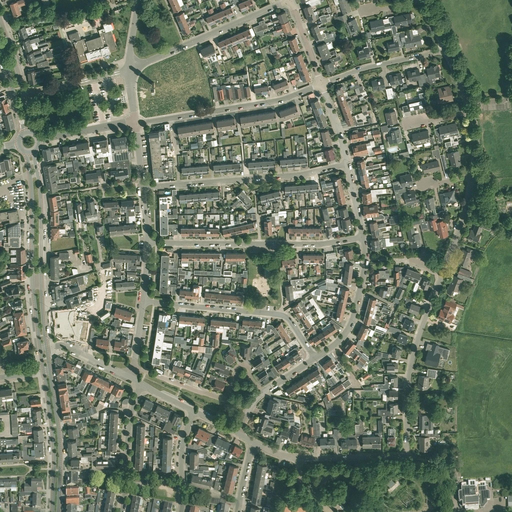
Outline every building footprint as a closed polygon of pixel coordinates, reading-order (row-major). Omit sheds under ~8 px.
[(15,15),(18,14),(21,13),(19,6),(23,5),(26,4),(25,1),(24,0),(20,0),(17,1),(10,3),(13,11),(15,15)] [(241,0),(242,2),(240,3),(238,3),(239,4),(241,10),(248,7),(245,1),(244,0),(241,0)] [(347,0),(333,0),(335,5),(339,3),(343,14),(351,11),(347,0)] [(187,3),(180,6),(178,2),(171,5),(174,11),(181,9),(183,9),(183,10),(184,9),(188,8),(189,7),(187,3)] [(313,12),(311,5),(303,7),(306,15),(313,12)] [(227,8),(226,6),(224,7),(228,16),(234,14),(231,7),(227,8)] [(221,8),(222,10),(218,12),(221,19),(228,16),(224,7),(221,8)] [(273,21),(287,15),(285,11),(277,14),(277,16),(272,18),(273,21)] [(178,21),(185,18),(183,12),(176,15),(178,21)] [(215,14),(214,12),(211,13),(215,22),(221,19),(218,12),(215,14)] [(314,15),(313,12),(306,15),(308,21),(319,18),(317,14),(314,15)] [(208,14),(209,16),(206,17),(209,24),(215,22),(211,13),(209,13),(208,14)] [(410,13),(393,17),(394,21),(390,22),(393,34),(396,33),(397,33),(395,25),(412,21),(411,18),(413,18),(414,17),(413,14),(412,13),(410,13)] [(185,18),(178,21),(181,28),(190,24),(190,21),(189,21),(187,22),(185,18)] [(357,32),(356,29),(358,28),(355,18),(347,21),(349,28),(347,29),(349,35),(357,32)] [(383,23),(382,19),(370,22),(372,31),(384,28),(385,31),(391,30),(389,22),(386,23),(386,22),(383,23)] [(81,39),(74,42),(80,61),(87,58),(88,60),(110,52),(110,51),(118,49),(111,30),(113,29),(111,21),(103,24),(104,28),(98,30),(100,36),(82,42),(81,39)] [(276,30),(290,25),(288,21),(280,24),(281,26),(275,28),(276,30)] [(260,25),(260,24),(256,25),(259,31),(268,28),(266,23),(265,23),(260,25)] [(190,24),(181,28),(184,34),(191,31),(189,28),(192,27),(191,26),(190,24)] [(273,31),(274,36),(281,33),(291,29),(290,25),(276,30),(273,31)] [(323,26),(318,28),(317,25),(311,27),(313,33),(319,31),(327,28),(326,26),(323,27),(323,26)] [(35,28),(31,29),(19,33),(21,38),(28,36),(27,33),(31,32),(32,33),(36,31),(35,28)] [(249,29),(243,31),(246,38),(246,39),(248,38),(248,37),(252,36),(249,29)] [(413,36),(412,30),(406,31),(407,35),(405,35),(404,31),(399,32),(400,35),(401,42),(402,45),(405,44),(406,47),(422,44),(423,43),(424,42),(424,41),(423,40),(422,39),(420,39),(419,35),(413,36)] [(78,31),(71,34),(69,34),(71,41),(80,38),(78,31)] [(246,38),(243,31),(236,34),(239,41),(243,39),(244,40),(246,39),(246,38)] [(324,40),(333,36),(332,33),(329,34),(328,32),(325,33),(325,32),(321,34),(319,31),(313,33),(315,39),(322,37),(323,37),(324,40)] [(397,39),(393,40),(394,42),(387,43),(389,51),(399,49),(398,43),(401,42),(400,35),(399,32),(397,33),(396,33),(397,39)] [(239,41),(236,34),(230,37),(233,44),(236,50),(238,48),(237,45),(236,42),(239,41)] [(22,41),(21,42),(21,44),(23,44),(24,46),(37,41),(38,41),(40,41),(40,40),(39,37),(31,40),(31,41),(30,41),(29,39),(22,41)] [(237,52),(236,50),(233,44),(230,37),(224,39),(227,46),(231,45),(232,47),(234,51),(235,53),(237,52)] [(296,40),(295,37),(283,41),(284,45),(289,43),(290,45),(297,43),(298,43),(298,42),(297,40),(296,40)] [(227,46),(224,39),(218,42),(221,49),(222,51),(224,55),(226,54),(224,50),(224,48),(227,46)] [(366,40),(366,43),(367,46),(364,47),(364,49),(357,51),(359,58),(370,55),(368,50),(372,50),(370,42),(371,42),(370,39),(366,40)] [(37,41),(24,46),(25,51),(32,49),(32,46),(38,44),(37,41)] [(331,42),(326,44),(326,42),(317,45),(320,52),(328,49),(333,47),(331,42)] [(290,45),(287,47),(288,50),(292,49),(293,52),(299,49),(297,43),(298,43),(297,43),(290,45)] [(215,51),(213,44),(207,47),(210,53),(213,62),(217,60),(215,56),(216,55),(214,51),(215,51)] [(210,53),(207,47),(201,49),(204,56),(206,55),(208,59),(208,58),(210,63),(213,62),(210,53)] [(41,49),(26,54),(28,59),(39,55),(42,54),(43,54),(41,49)] [(328,49),(320,52),(322,59),(331,55),(331,56),(336,54),(336,53),(335,50),(329,52),(328,49)] [(42,54),(39,55),(28,59),(29,64),(37,62),(44,59),(44,58),(47,57),(45,53),(43,54),(42,54)] [(290,57),(291,61),(289,62),(290,64),(303,59),(301,53),(290,57)] [(303,59),(290,64),(291,67),(295,65),(297,65),(298,68),(305,66),(303,59)] [(331,62),(330,62),(324,64),(327,72),(334,70),(337,68),(334,60),(331,62)] [(431,78),(440,76),(438,66),(437,66),(437,65),(431,66),(431,68),(427,69),(428,77),(424,78),(426,85),(432,83),(431,78)] [(300,75),(298,75),(298,73),(294,74),(295,77),(308,72),(305,66),(298,68),(300,72),(299,72),(300,75)] [(45,73),(44,68),(36,70),(27,72),(28,77),(37,76),(37,74),(45,73)] [(421,79),(419,69),(407,71),(410,81),(421,79)] [(308,72),(295,77),(295,79),(301,77),(302,77),(303,81),(310,78),(308,72)] [(403,78),(402,78),(401,73),(389,76),(392,85),(403,83),(403,82),(404,82),(403,78)] [(283,81),(281,77),(279,74),(277,75),(278,79),(279,81),(280,82),(282,88),(289,86),(286,80),(283,81)] [(385,87),(383,79),(372,81),(373,89),(385,87)] [(360,86),(357,80),(353,82),(354,84),(349,86),(351,90),(358,87),(360,86)] [(243,87),(243,83),(242,81),(239,82),(239,84),(240,88),(241,94),(245,94),(245,96),(250,95),(248,86),(243,87)] [(282,88),(280,82),(273,85),(275,91),(282,88)] [(239,84),(234,85),(230,85),(231,88),(232,96),(236,95),(236,97),(241,97),(241,94),(240,88),(239,84)] [(232,96),(231,88),(226,89),(225,85),(221,85),(222,89),(223,96),(227,95),(227,98),(232,97),(232,96)] [(223,96),(222,89),(217,90),(216,86),(212,87),(214,97),(218,97),(218,99),(224,98),(223,96)] [(342,86),(341,86),(334,89),(336,95),(343,92),(346,91),(345,88),(343,89),(342,86)] [(440,99),(437,100),(438,104),(449,101),(450,101),(449,97),(452,97),(451,97),(450,89),(449,86),(438,88),(438,92),(439,92),(440,99)] [(390,96),(388,88),(385,89),(388,99),(394,98),(393,95),(390,96)] [(343,92),(336,95),(339,101),(345,98),(348,97),(347,94),(344,96),(343,92)] [(7,98),(6,98),(4,95),(0,96),(0,112),(1,112),(2,113),(10,110),(8,105),(9,105),(7,98)] [(420,96),(420,99),(408,102),(410,110),(423,107),(422,102),(426,102),(424,95),(420,96)] [(345,98),(339,101),(341,107),(347,104),(352,102),(351,100),(346,101),(345,98)] [(311,108),(312,108),(313,108),(320,106),(318,99),(311,102),(312,106),(306,108),(307,111),(311,109),(311,108)] [(350,110),(353,109),(351,106),(349,107),(347,104),(341,107),(343,113),(350,110)] [(288,119),(291,118),(293,117),(293,116),(299,113),(296,105),(279,111),(282,120),(288,118),(288,119)] [(320,106),(313,108),(312,108),(313,111),(314,110),(315,115),(322,112),(320,106)] [(343,113),(345,119),(352,116),(350,110),(343,113)] [(265,123),(270,122),(270,121),(277,120),(275,111),(257,114),(259,123),(265,122),(265,123)] [(388,124),(397,122),(395,111),(385,113),(388,124)] [(322,112),(315,115),(317,118),(316,119),(317,121),(315,121),(315,119),(311,120),(312,123),(318,121),(325,118),(322,112)] [(13,120),(12,116),(12,113),(3,115),(5,122),(13,120)] [(248,130),(251,129),(250,126),(253,125),(253,124),(259,123),(257,114),(240,117),(241,126),(248,125),(248,130)] [(352,116),(345,119),(344,119),(344,120),(345,122),(346,122),(347,125),(354,122),(355,126),(363,124),(363,121),(357,122),(354,115),(352,116)] [(224,129),(224,130),(230,129),(229,128),(235,127),(234,118),(216,121),(218,130),(224,129)] [(318,121),(312,123),(308,124),(309,128),(313,127),(313,125),(316,124),(318,128),(327,125),(325,118),(318,121)] [(13,120),(5,122),(6,128),(4,129),(4,131),(9,130),(8,129),(15,127),(13,120)] [(214,131),(213,122),(195,125),(196,134),(202,133),(203,133),(208,133),(208,132),(214,131)] [(456,124),(447,126),(449,136),(450,139),(451,145),(458,144),(458,140),(454,141),(453,138),(452,135),(458,134),(456,124)] [(185,136),(190,136),(190,135),(196,134),(195,125),(177,127),(179,136),(185,135),(185,136)] [(439,127),(441,134),(437,135),(439,142),(442,141),(442,138),(449,136),(447,126),(439,127)] [(159,131),(153,132),(149,132),(150,140),(166,138),(171,137),(170,130),(165,131),(165,129),(159,130),(159,131)] [(365,130),(357,132),(357,129),(353,130),(352,131),(352,133),(349,133),(350,138),(363,135),(363,134),(366,133),(365,130)] [(389,131),(390,135),(387,136),(388,143),(402,140),(399,129),(389,131)] [(322,135),(318,136),(318,137),(315,138),(315,140),(319,139),(323,138),(329,136),(327,130),(321,131),(322,135)] [(432,136),(428,137),(427,131),(419,133),(422,143),(430,141),(430,144),(434,143),(432,136)] [(422,143),(419,133),(411,134),(414,145),(422,143)] [(111,146),(111,148),(113,161),(116,161),(116,160),(125,159),(125,160),(129,159),(128,151),(126,135),(111,138),(112,143),(110,143),(110,144),(111,146)] [(331,143),(329,136),(323,138),(324,145),(323,145),(323,148),(326,147),(326,145),(331,143)] [(166,138),(150,140),(150,147),(166,145),(166,138)] [(100,140),(103,156),(108,156),(109,162),(113,161),(111,148),(111,146),(108,147),(107,139),(100,140)] [(95,153),(98,152),(99,154),(97,155),(97,157),(99,157),(100,157),(103,156),(100,140),(93,141),(95,153)] [(93,151),(90,151),(89,142),(83,143),(84,152),(85,155),(85,157),(90,156),(92,165),(95,164),(94,159),(93,151)] [(352,147),(354,155),(372,151),(370,142),(352,147)] [(85,155),(84,152),(83,143),(77,144),(78,148),(75,149),(76,154),(79,153),(79,156),(81,155),(85,155)] [(72,144),(68,145),(70,155),(74,154),(74,156),(76,156),(76,154),(75,149),(78,148),(77,144),(72,144)] [(381,152),(386,151),(384,144),(380,145),(380,147),(373,148),(374,150),(375,154),(381,153),(381,152)] [(67,155),(70,155),(68,145),(63,146),(60,147),(62,156),(63,160),(63,161),(68,160),(67,155)] [(151,154),(167,153),(166,145),(150,147),(151,154)] [(43,149),(45,159),(47,159),(47,160),(52,159),(51,155),(55,154),(58,153),(58,157),(59,161),(63,160),(62,156),(60,147),(54,148),(50,148),(43,149)] [(317,157),(333,153),(333,151),(334,151),(334,150),(333,148),(332,148),(327,149),(326,147),(323,148),(324,150),(324,152),(316,154),(317,157)] [(459,156),(460,156),(459,151),(449,153),(452,166),(461,164),(459,156)] [(167,153),(151,154),(152,162),(162,161),(168,160),(168,159),(173,158),(172,152),(167,153)] [(333,153),(317,157),(316,157),(317,161),(322,160),(322,159),(326,158),(326,160),(334,158),(335,157),(335,154),(334,154),(333,154),(333,153)] [(7,176),(12,174),(12,173),(15,173),(13,164),(12,164),(10,157),(4,159),(4,160),(6,169),(10,168),(11,170),(6,171),(7,176)] [(162,161),(152,162),(153,169),(174,167),(173,158),(168,159),(168,160),(162,161)] [(117,166),(117,170),(121,169),(122,177),(129,176),(128,173),(131,173),(129,159),(125,160),(114,161),(111,162),(112,167),(117,166)] [(234,170),(243,170),(243,163),(237,163),(236,159),(233,160),(233,164),(234,170)] [(357,161),(358,168),(365,166),(363,160),(357,161)] [(429,163),(422,165),(424,172),(431,171),(431,170),(433,170),(439,169),(438,161),(431,162),(431,163),(429,163)] [(358,168),(359,174),(366,173),(365,170),(379,167),(379,163),(373,165),(369,166),(369,165),(365,166),(358,168)] [(163,176),(163,175),(174,174),(174,167),(153,169),(153,175),(152,175),(152,177),(163,176)] [(122,177),(121,169),(117,170),(111,171),(111,176),(116,175),(116,178),(122,177)] [(98,177),(101,177),(100,170),(97,171),(97,172),(86,174),(87,182),(94,181),(94,182),(99,181),(98,177)] [(400,177),(401,184),(393,186),(394,191),(398,190),(405,189),(404,185),(412,184),(410,174),(400,177)] [(376,178),(371,179),(371,178),(367,179),(361,181),(362,187),(369,186),(369,185),(372,184),(372,183),(376,183),(375,180),(377,179),(377,180),(382,179),(389,177),(389,175),(383,176),(376,178)] [(324,180),(320,181),(321,185),(322,188),(324,188),(324,187),(325,186),(325,187),(341,184),(340,177),(336,178),(335,177),(333,178),(332,179),(332,181),(325,183),(324,180)] [(58,190),(58,188),(60,188),(70,186),(69,182),(57,184),(51,185),(47,186),(48,191),(58,190)] [(406,202),(406,203),(408,204),(420,201),(419,199),(416,200),(414,191),(406,192),(405,189),(398,190),(394,191),(396,200),(400,199),(399,194),(403,193),(406,202)] [(246,195),(242,190),(237,194),(241,199),(246,195)] [(274,199),(281,197),(279,191),(273,192),(274,199)] [(444,193),(439,194),(442,205),(447,204),(447,203),(455,201),(453,191),(444,193)] [(273,192),(272,192),(266,194),(268,201),(269,204),(270,207),(271,206),(270,201),(270,202),(269,200),(274,199),(273,192)] [(268,201),(266,194),(260,195),(262,202),(266,201),(266,205),(269,204),(268,201)] [(246,195),(241,199),(246,204),(244,206),(247,209),(252,204),(249,201),(251,199),(246,195)] [(436,213),(435,208),(433,201),(434,201),(433,197),(423,199),(424,203),(426,203),(428,210),(432,209),(433,215),(429,216),(430,219),(437,218),(444,216),(443,210),(439,211),(439,212),(436,213)] [(87,201),(88,210),(85,210),(86,217),(98,215),(96,204),(95,205),(94,200),(87,201)] [(117,201),(117,200),(113,200),(113,201),(111,201),(112,217),(115,217),(118,217),(120,216),(120,214),(115,215),(114,208),(118,208),(117,201)] [(81,202),(75,203),(76,211),(77,219),(79,219),(84,218),(83,210),(82,210),(81,202)] [(327,208),(321,208),(323,220),(329,219),(327,208)] [(336,217),(341,216),(347,215),(346,208),(335,210),(336,213),(337,213),(336,214),(336,217)] [(20,221),(18,221),(16,210),(0,213),(0,221),(9,219),(10,222),(5,223),(6,228),(9,226),(18,222),(20,221)] [(378,210),(374,211),(374,210),(371,211),(371,210),(370,210),(368,210),(368,211),(363,212),(364,217),(373,216),(373,219),(384,218),(384,216),(381,214),(378,214),(378,210)] [(136,223),(133,223),(132,220),(136,220),(135,215),(129,215),(129,217),(129,220),(130,224),(130,231),(137,230),(136,223)] [(266,216),(267,220),(264,220),(265,227),(272,227),(275,226),(280,226),(286,225),(286,223),(279,223),(274,224),(274,220),(275,220),(275,216),(266,216)] [(115,217),(112,217),(108,218),(108,221),(111,221),(112,226),(110,226),(110,233),(111,234),(115,234),(114,232),(117,232),(115,217)] [(118,217),(115,217),(117,232),(124,231),(123,225),(119,225),(119,221),(118,221),(118,217)] [(350,217),(341,219),(337,220),(338,226),(342,225),(346,224),(348,222),(351,222),(350,217)] [(428,220),(425,221),(424,218),(419,219),(420,224),(422,230),(430,228),(430,230),(437,228),(439,237),(447,235),(445,228),(446,227),(446,224),(444,224),(443,220),(438,221),(437,218),(430,219),(428,220)] [(20,221),(18,222),(9,226),(9,235),(19,235),(20,224),(20,221)] [(381,224),(377,225),(376,221),(369,222),(371,229),(381,227),(386,226),(385,226),(385,224),(381,225),(381,224)] [(346,224),(342,225),(338,226),(339,230),(343,229),(344,231),(345,232),(347,232),(347,231),(348,231),(347,228),(352,227),(351,222),(348,222),(346,224)] [(481,226),(478,225),(476,224),(473,231),(471,230),(468,238),(477,241),(480,234),(479,233),(481,226)] [(0,230),(0,240),(4,241),(4,246),(20,246),(20,235),(19,235),(9,235),(9,226),(6,228),(0,230)] [(57,239),(57,237),(61,237),(61,233),(65,233),(65,226),(61,226),(51,226),(51,239),(57,239)] [(381,227),(371,229),(372,236),(379,235),(378,232),(386,230),(386,226),(381,227)] [(416,230),(414,231),(413,227),(407,229),(410,241),(412,241),(413,244),(411,245),(411,247),(421,245),(419,239),(420,239),(419,233),(418,233),(417,231),(416,230)] [(385,238),(383,238),(378,238),(378,239),(370,240),(371,249),(379,248),(379,247),(386,246),(385,238)] [(348,248),(338,250),(339,255),(345,254),(345,255),(345,257),(345,258),(352,256),(351,249),(348,250),(348,248)] [(471,255),(473,250),(468,248),(467,251),(463,249),(460,256),(461,256),(458,263),(466,265),(470,255),(471,255)] [(25,249),(17,249),(11,250),(11,254),(17,254),(17,257),(11,257),(11,262),(26,261),(25,249)] [(65,259),(65,252),(60,253),(60,257),(58,257),(58,256),(51,256),(51,263),(58,263),(58,259),(61,259),(65,259)] [(213,252),(213,259),(213,262),(213,263),(216,263),(216,259),(219,259),(219,260),(221,260),(221,253),(219,253),(219,252),(213,252)] [(326,261),(331,261),(330,261),(336,261),(335,252),(326,254),(327,258),(326,258),(326,261)] [(93,263),(91,253),(85,254),(88,265),(93,263)] [(345,269),(352,270),(352,264),(347,263),(347,261),(339,261),(338,266),(345,267),(345,269)] [(22,271),(26,271),(26,264),(10,264),(10,269),(18,269),(18,272),(22,272),(22,271)] [(406,272),(404,276),(408,278),(410,279),(413,270),(407,268),(406,272)] [(379,270),(379,273),(371,273),(371,278),(385,279),(389,279),(389,273),(385,273),(385,270),(379,270)] [(413,270),(410,279),(413,280),(417,281),(419,276),(420,273),(413,270)] [(76,277),(79,285),(84,283),(84,280),(83,275),(76,277)] [(461,283),(462,279),(452,275),(446,292),(450,294),(452,289),(457,291),(460,283),(461,283)] [(419,283),(418,284),(420,285),(420,286),(426,288),(429,280),(427,279),(427,278),(424,277),(422,276),(421,277),(419,283)] [(293,284),(291,284),(285,285),(286,292),(301,290),(301,287),(297,287),(296,284),(300,283),(300,285),(304,284),(303,278),(293,280),(293,284)] [(176,287),(161,285),(160,292),(167,292),(167,290),(172,290),(171,294),(176,294),(176,287)] [(180,289),(180,286),(177,285),(177,294),(179,294),(179,296),(185,297),(186,288),(186,285),(184,285),(184,289),(180,289)] [(67,290),(52,291),(52,297),(54,297),(61,297),(61,294),(67,293),(71,293),(76,291),(75,286),(69,288),(69,290),(67,290)] [(380,288),(379,291),(377,293),(381,297),(382,295),(386,296),(386,292),(390,293),(392,286),(385,286),(384,289),(380,288)] [(20,294),(20,293),(21,292),(21,291),(20,290),(19,290),(19,287),(15,288),(15,287),(9,288),(9,289),(6,289),(6,293),(9,293),(10,296),(16,295),(20,294)] [(338,290),(341,290),(341,294),(347,296),(349,289),(338,287),(338,290)] [(301,290),(286,292),(287,299),(293,298),(298,297),(297,293),(303,292),(306,291),(305,288),(301,290)] [(401,299),(405,290),(399,288),(395,296),(401,299)] [(341,294),(338,293),(336,299),(336,300),(346,302),(347,296),(341,294)] [(73,296),(66,299),(68,306),(82,301),(80,297),(74,299),(73,296)] [(374,305),(376,299),(369,297),(367,303),(374,305)] [(407,298),(405,303),(410,305),(408,310),(416,313),(419,306),(411,303),(412,300),(407,298)] [(339,303),(338,306),(345,308),(346,302),(336,300),(332,299),(331,301),(339,303)] [(443,320),(451,301),(446,299),(444,306),(445,306),(443,310),(440,309),(437,317),(443,320)] [(21,309),(20,306),(22,306),(23,305),(22,303),(21,303),(21,300),(12,301),(9,302),(9,305),(13,305),(13,307),(15,307),(16,311),(21,309)] [(301,300),(298,302),(292,306),(296,312),(305,306),(301,300)] [(453,310),(455,305),(456,303),(451,301),(443,320),(450,322),(451,318),(453,319),(455,315),(453,315),(453,314),(450,313),(452,309),(453,310)] [(374,305),(367,303),(366,309),(376,312),(377,309),(373,308),(374,305)] [(305,306),(296,312),(295,312),(299,317),(304,314),(304,313),(308,311),(305,306)] [(116,308),(114,308),(111,316),(115,317),(116,315),(119,316),(121,308),(116,307),(116,308)] [(366,309),(364,316),(375,318),(374,318),(375,312),(376,312),(366,309)] [(74,310),(55,312),(55,317),(56,317),(57,324),(58,327),(56,327),(57,333),(57,334),(61,337),(61,336),(62,337),(70,336),(73,336),(73,338),(81,339),(80,340),(86,341),(89,322),(83,321),(83,322),(78,321),(78,322),(74,322),(73,315),(74,315),(74,310)] [(170,315),(167,315),(167,314),(160,313),(159,319),(166,321),(166,320),(171,321),(175,322),(177,315),(173,314),(172,318),(170,318),(170,315)] [(335,318),(333,318),(333,319),(341,325),(342,320),(342,321),(343,314),(336,313),(335,318)] [(399,315),(398,318),(400,318),(399,320),(403,322),(402,325),(406,327),(405,328),(411,330),(413,325),(412,325),(414,321),(411,320),(412,317),(407,315),(402,313),(401,313),(400,313),(399,315)] [(306,316),(304,314),(299,317),(302,323),(311,317),(309,314),(306,316)] [(24,316),(9,318),(9,321),(12,320),(13,324),(16,323),(25,322),(24,320),(25,319),(24,316)] [(375,318),(364,316),(363,322),(369,324),(369,323),(375,325),(376,321),(374,321),(375,318)] [(311,317),(302,323),(306,328),(312,324),(314,322),(311,317)] [(244,330),(248,330),(248,327),(249,320),(243,319),(242,324),(240,324),(239,328),(242,328),(242,326),(245,326),(244,330)] [(331,325),(328,327),(332,333),(337,330),(337,329),(341,326),(331,319),(328,321),(331,325)] [(255,327),(254,330),(257,331),(258,328),(261,328),(260,330),(263,330),(264,329),(265,324),(261,324),(262,321),(255,320),(255,327)] [(12,324),(12,328),(10,328),(11,331),(26,328),(26,329),(26,328),(26,324),(25,324),(25,322),(16,323),(13,324),(12,324)] [(284,328),(281,323),(274,327),(272,325),(267,325),(266,332),(268,332),(270,331),(270,329),(272,329),(275,334),(278,332),(284,328)] [(359,330),(365,333),(368,335),(371,329),(362,324),(359,330)] [(158,326),(157,332),(164,333),(173,334),(174,331),(165,330),(165,327),(158,326)] [(389,326),(388,328),(387,330),(399,335),(397,340),(404,343),(407,335),(400,332),(402,329),(393,327),(389,326)] [(332,333),(328,327),(323,331),(327,337),(332,333)] [(11,331),(1,334),(3,340),(9,337),(8,334),(17,333),(18,334),(26,333),(26,329),(26,328),(11,331)] [(275,338),(280,335),(282,337),(288,333),(284,328),(278,332),(275,334),(274,335),(275,338)] [(319,330),(320,332),(317,334),(321,340),(327,337),(323,331),(321,329),(319,330)] [(91,330),(90,337),(94,338),(94,343),(96,343),(96,344),(96,346),(102,346),(103,339),(97,338),(98,335),(94,335),(94,330),(91,330)] [(113,333),(112,339),(115,339),(114,348),(120,349),(122,338),(116,337),(117,330),(113,330),(113,333)] [(317,334),(315,330),(312,332),(314,335),(313,337),(312,338),(314,341),(313,341),(314,341),(316,344),(321,340),(317,334)] [(360,338),(359,340),(367,344),(369,342),(363,339),(365,333),(359,330),(356,336),(360,338)] [(157,332),(156,338),(163,339),(172,340),(173,337),(164,336),(164,333),(157,332)] [(122,338),(120,349),(126,350),(127,345),(128,343),(127,343),(128,334),(122,333),(122,338)] [(285,343),(291,339),(288,333),(282,337),(276,341),(278,344),(284,340),(285,343)] [(163,339),(156,338),(155,344),(169,346),(172,347),(172,343),(163,342),(163,339)] [(347,342),(345,344),(357,353),(359,355),(361,356),(366,361),(368,362),(370,360),(367,358),(368,357),(363,352),(362,353),(354,347),(356,345),(349,339),(349,340),(348,340),(347,341),(347,342)] [(19,352),(24,351),(23,348),(28,347),(28,345),(28,344),(29,343),(29,341),(28,341),(27,340),(18,342),(19,348),(15,349),(15,352),(19,352)] [(250,346),(249,346),(249,347),(240,346),(240,354),(243,354),(243,357),(248,358),(249,352),(252,352),(252,346),(257,347),(259,343),(259,342),(258,342),(253,342),(251,342),(250,346)] [(439,355),(447,357),(449,349),(438,346),(438,345),(433,343),(433,345),(427,343),(425,350),(428,350),(424,362),(436,366),(439,355)] [(342,348),(341,349),(349,356),(350,355),(355,359),(359,355),(357,353),(345,344),(343,346),(341,347),(342,348)] [(232,352),(235,351),(233,346),(230,347),(231,348),(228,350),(228,351),(223,355),(224,355),(226,361),(230,363),(230,364),(236,359),(235,359),(232,352)] [(398,357),(401,349),(394,346),(391,354),(398,357)] [(296,360),(301,356),(295,348),(292,349),(293,350),(290,352),(296,360)] [(288,353),(290,356),(287,357),(291,363),(296,360),(290,352),(290,351),(288,353)] [(57,374),(57,379),(60,378),(60,379),(66,378),(69,377),(68,372),(65,373),(65,372),(63,372),(62,366),(63,365),(63,366),(66,360),(58,356),(55,358),(57,374)] [(160,358),(153,356),(152,363),(155,363),(159,364),(160,362),(165,363),(164,368),(168,368),(170,359),(167,358),(160,357),(160,358)] [(260,357),(252,362),(256,368),(257,367),(261,364),(263,367),(271,362),(268,358),(265,360),(262,356),(260,357)] [(281,370),(281,371),(283,369),(283,368),(285,367),(282,361),(279,357),(277,359),(279,363),(276,365),(274,366),(275,369),(277,372),(280,370),(281,370)] [(291,363),(287,357),(282,361),(285,367),(291,363)] [(327,361),(331,368),(332,369),(334,367),(336,370),(338,369),(331,358),(327,361)] [(382,359),(382,364),(383,364),(383,370),(387,370),(395,370),(397,370),(397,363),(389,363),(389,359),(382,359)] [(66,360),(63,366),(69,369),(77,373),(81,367),(71,362),(71,361),(69,360),(68,361),(66,360)] [(180,367),(179,367),(182,361),(179,360),(176,366),(173,364),(174,361),(171,360),(170,366),(172,367),(171,371),(177,373),(180,367)] [(225,365),(215,361),(213,367),(219,370),(218,373),(227,377),(229,370),(224,368),(225,365)] [(332,373),(330,370),(332,369),(331,368),(327,361),(322,364),(330,375),(332,373)] [(190,368),(191,367),(187,365),(185,369),(186,369),(183,376),(189,378),(191,371),(192,369),(190,368)] [(192,368),(192,369),(191,371),(189,378),(195,380),(197,374),(199,369),(200,366),(197,365),(196,369),(194,369),(192,368)] [(82,384),(89,371),(81,367),(77,373),(81,375),(81,376),(83,377),(80,383),(82,384)] [(180,367),(177,373),(183,376),(186,369),(185,369),(180,367)] [(318,368),(317,368),(316,368),(314,369),(314,370),(312,372),(316,378),(317,379),(320,383),(322,381),(321,379),(321,378),(320,376),(319,376),(322,374),(318,368)] [(429,377),(435,378),(435,377),(436,370),(427,368),(426,376),(420,375),(418,387),(427,388),(429,377)] [(199,369),(197,374),(195,380),(201,382),(203,376),(204,372),(202,372),(202,370),(199,369)] [(265,370),(258,375),(261,380),(265,378),(266,378),(268,381),(279,374),(277,372),(275,369),(272,371),(271,370),(267,373),(265,370)] [(93,373),(89,371),(82,384),(85,385),(88,379),(90,380),(93,373)] [(312,372),(307,375),(311,381),(312,383),(317,379),(316,378),(312,372)] [(91,392),(92,389),(99,376),(95,374),(91,381),(93,382),(88,392),(91,393),(91,392)] [(218,380),(219,377),(211,374),(208,380),(214,383),(213,387),(222,390),(223,387),(224,387),(225,385),(224,384),(224,383),(218,380)] [(302,379),(306,385),(308,388),(309,390),(310,392),(311,392),(312,393),(314,392),(312,389),(309,385),(312,383),(311,381),(307,375),(302,379)] [(98,384),(100,385),(104,378),(99,376),(92,389),(91,392),(94,393),(98,384)] [(332,376),(329,378),(326,380),(329,384),(332,383),(333,384),(336,382),(332,376)] [(385,376),(385,382),(389,382),(389,384),(397,384),(397,376),(394,376),(389,376),(385,376)] [(66,378),(60,379),(60,378),(57,379),(58,383),(59,384),(58,384),(58,386),(59,386),(59,388),(71,386),(71,384),(67,384),(66,382),(66,378)] [(100,393),(99,395),(102,396),(103,394),(108,382),(109,381),(109,380),(108,380),(104,379),(101,386),(102,386),(99,391),(101,392),(100,393)] [(296,382),(301,388),(302,391),(303,390),(303,391),(304,390),(308,388),(306,385),(302,379),(296,382)] [(108,382),(103,394),(102,396),(104,397),(108,389),(110,390),(114,383),(110,382),(111,381),(109,380),(109,381),(108,382)] [(296,382),(291,386),(295,391),(301,388),(296,382)] [(331,391),(333,393),(334,395),(345,387),(341,383),(331,391)] [(111,391),(108,397),(112,400),(113,399),(119,386),(115,384),(111,391)] [(124,388),(119,386),(113,399),(112,400),(115,401),(117,398),(118,398),(119,398),(120,398),(121,397),(121,396),(120,395),(124,388)] [(291,386),(286,389),(290,395),(295,391),(291,386)] [(396,397),(397,397),(397,390),(389,390),(389,387),(380,387),(380,392),(383,392),(382,394),(386,394),(386,400),(389,400),(393,400),(393,398),(396,398),(396,397)] [(12,396),(11,388),(4,389),(5,397),(12,396)] [(24,401),(24,405),(32,405),(41,404),(41,398),(27,400),(27,395),(19,396),(20,401),(24,401)] [(142,413),(145,407),(150,409),(153,403),(146,399),(140,409),(139,413),(142,415),(143,413),(142,413)] [(279,402),(272,400),(269,399),(268,405),(279,408),(280,405),(278,405),(279,402)] [(97,411),(102,409),(105,403),(100,400),(97,406),(96,408),(97,411)] [(386,409),(381,409),(381,414),(390,414),(390,411),(397,411),(397,403),(393,403),(393,400),(389,400),(386,400),(386,409)] [(155,418),(158,419),(164,408),(157,405),(154,412),(157,413),(155,418)] [(266,407),(265,407),(265,409),(265,410),(266,410),(266,411),(276,414),(276,411),(275,411),(276,408),(279,408),(268,405),(267,407),(266,407)] [(33,407),(21,407),(17,408),(17,412),(29,411),(29,413),(33,413),(34,416),(41,415),(40,409),(33,409),(33,407)] [(164,408),(158,419),(164,421),(161,428),(164,429),(169,419),(171,415),(169,413),(170,411),(164,408)] [(110,415),(106,415),(106,418),(110,418),(118,418),(118,412),(118,410),(111,409),(110,412),(110,415)] [(174,422),(177,423),(179,419),(180,420),(181,416),(181,415),(178,414),(174,413),(173,416),(171,415),(169,419),(164,429),(168,431),(173,433),(174,430),(170,428),(174,422)] [(150,422),(155,425),(156,423),(151,420),(153,416),(152,415),(150,414),(149,416),(147,421),(150,422)] [(33,426),(33,423),(41,422),(41,415),(34,416),(30,416),(30,423),(18,424),(18,426),(18,427),(26,426),(31,426),(33,426)] [(419,429),(421,429),(421,432),(437,433),(437,429),(432,429),(433,415),(420,415),(419,429)] [(268,419),(264,417),(260,416),(258,423),(266,425),(273,427),(274,424),(272,424),(267,422),(268,419)] [(371,446),(371,436),(371,435),(371,431),(370,430),(367,430),(367,431),(367,433),(363,433),(362,421),(359,421),(359,424),(359,432),(359,438),(362,438),(363,446),(371,446)] [(74,428),(68,428),(69,436),(79,435),(78,427),(83,426),(82,422),(74,424),(74,428)] [(266,425),(258,423),(256,430),(270,434),(271,431),(273,427),(266,425)] [(293,429),(290,439),(297,442),(300,433),(299,433),(300,427),(299,427),(300,425),(297,423),(296,426),(293,425),(292,429),(293,429)] [(356,444),(356,438),(359,438),(359,432),(359,424),(355,424),(355,438),(352,438),(352,433),(349,433),(348,433),(348,438),(349,446),(352,446),(352,447),(356,447),(357,446),(357,444),(356,444)] [(31,426),(26,426),(26,432),(34,431),(34,434),(43,433),(43,432),(44,432),(43,430),(42,429),(42,428),(33,429),(33,426),(31,426)] [(193,445),(192,448),(195,449),(198,444),(201,437),(204,430),(199,427),(195,434),(196,434),(194,437),(197,439),(195,442),(194,442),(193,445)] [(338,429),(338,428),(337,428),(337,429),(337,437),(337,439),(339,439),(340,440),(341,440),(341,445),(340,445),(340,447),(341,448),(345,447),(345,446),(349,446),(348,438),(344,438),(344,434),(343,434),(343,429),(342,429),(338,429)] [(330,434),(330,437),(327,438),(327,446),(334,445),(334,437),(337,437),(337,429),(333,429),(333,434),(330,434)] [(198,444),(195,449),(198,449),(200,445),(202,441),(205,442),(210,433),(204,430),(201,437),(198,444)] [(281,430),(280,434),(279,437),(287,439),(289,433),(281,430)] [(375,435),(371,435),(371,436),(371,446),(380,445),(379,432),(375,432),(375,435)] [(421,433),(421,436),(418,436),(418,442),(419,442),(420,450),(429,450),(429,436),(437,436),(437,438),(439,438),(439,437),(439,435),(437,435),(437,433),(421,432),(421,433)] [(172,444),(172,437),(171,437),(171,434),(163,434),(163,437),(163,443),(172,444)] [(314,438),(302,434),(299,442),(301,443),(301,444),(302,445),(303,445),(304,445),(305,445),(306,444),(312,446),(314,438)] [(210,444),(213,445),(214,443),(217,445),(220,446),(223,439),(218,436),(217,436),(217,437),(214,436),(213,438),(210,444)] [(223,448),(226,449),(225,451),(228,453),(232,444),(229,443),(229,442),(223,439),(220,446),(218,450),(217,453),(219,454),(221,451),(222,450),(223,448)] [(35,459),(35,455),(44,454),(43,441),(22,443),(23,449),(22,449),(22,450),(23,456),(23,459),(35,459)] [(232,444),(228,453),(225,458),(227,460),(231,461),(232,458),(229,457),(232,452),(238,455),(240,452),(241,452),(242,450),(242,449),(241,448),(242,448),(235,445),(232,444)] [(205,447),(198,449),(198,452),(190,452),(190,459),(198,459),(204,460),(205,460),(206,453),(207,453),(207,449),(205,447)] [(19,451),(13,452),(14,460),(20,459),(20,456),(23,456),(22,450),(22,449),(19,450),(19,451)] [(92,459),(92,463),(96,463),(96,468),(105,468),(105,456),(105,451),(102,451),(102,456),(103,456),(103,459),(96,460),(96,456),(93,456),(92,456),(92,459)] [(111,451),(105,451),(105,456),(105,468),(115,467),(115,459),(108,459),(108,457),(111,457),(111,451)] [(92,460),(92,459),(92,456),(87,456),(84,456),(84,458),(81,458),(81,461),(80,461),(79,459),(71,460),(72,468),(80,467),(80,462),(87,462),(87,460),(92,460)] [(228,470),(237,472),(238,466),(230,464),(228,470)] [(228,470),(227,477),(235,479),(237,472),(228,470)] [(67,475),(67,481),(78,480),(78,476),(78,473),(72,473),(72,475),(67,475)] [(200,486),(202,477),(192,475),(190,483),(196,484),(195,485),(200,486)] [(211,480),(202,477),(200,486),(204,487),(204,486),(209,487),(211,480)] [(227,477),(225,483),(234,485),(235,479),(227,477)] [(391,478),(387,483),(391,487),(395,482),(391,478)] [(24,492),(37,493),(37,489),(41,489),(42,482),(32,481),(31,485),(24,485),(24,492)] [(234,485),(225,483),(224,489),(232,491),(234,485)] [(462,507),(463,507),(465,506),(465,510),(466,510),(477,510),(478,509),(478,505),(481,505),(481,506),(482,506),(483,505),(483,504),(484,502),(485,503),(486,502),(486,500),(490,500),(489,492),(488,491),(486,491),(485,487),(485,483),(477,483),(478,484),(475,484),(475,483),(468,483),(468,484),(462,484),(462,485),(462,488),(461,488),(461,493),(459,493),(458,494),(458,497),(458,498),(459,502),(462,502),(462,507)] [(67,496),(79,496),(79,488),(67,488),(67,496)] [(22,497),(25,498),(25,496),(32,497),(32,494),(20,493),(19,502),(23,502),(24,500),(23,500),(23,499),(22,499),(22,497)] [(252,494),(252,495),(251,495),(250,498),(251,498),(251,501),(260,503),(261,496),(252,494)] [(82,500),(79,500),(79,498),(66,499),(66,507),(79,506),(79,503),(82,503),(82,500)]
